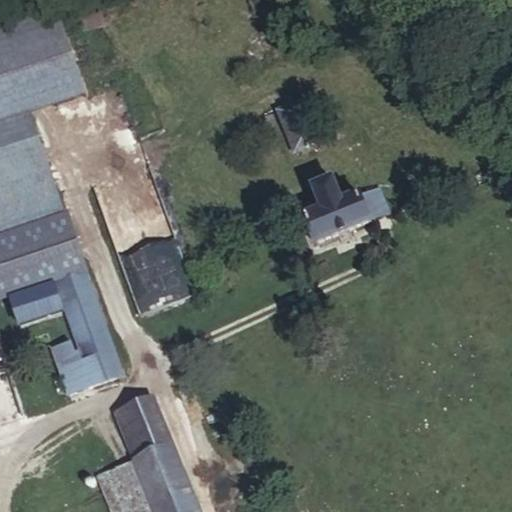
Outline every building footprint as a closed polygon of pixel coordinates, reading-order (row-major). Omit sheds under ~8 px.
[(91,0),(72,0),(66,2),(80,43),(105,35),(91,0)] [(45,28),(0,45),(0,313),(50,295),(73,287),(79,285),(21,131),(76,111),(45,28)] [(315,150),(297,109),(264,123),(276,149),(282,148),(290,162),(315,150)] [(329,192),(311,200),(319,222),(302,230),(315,255),(367,232),(354,203),(339,210),(329,192)] [(50,295),(73,366),(78,378),(88,401),(112,391),(73,287),(50,295)] [(25,309),(40,348),(55,341),(41,303),(25,309)] [(88,401),(78,378),(55,387),(65,411),(88,401)] [(122,439),(142,490),(151,511),(194,511),(157,423),(122,439)] [(151,511),(142,490),(107,505),(110,511),(151,511)]
